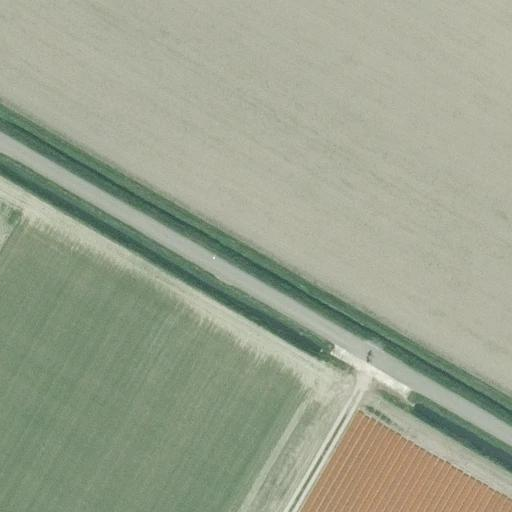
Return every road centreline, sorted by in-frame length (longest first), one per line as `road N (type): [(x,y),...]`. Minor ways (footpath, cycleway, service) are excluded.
road 1 (unclassified): [(511,438),(0,141)]
road 2 (unknown): [(371,357),(282,511)]
